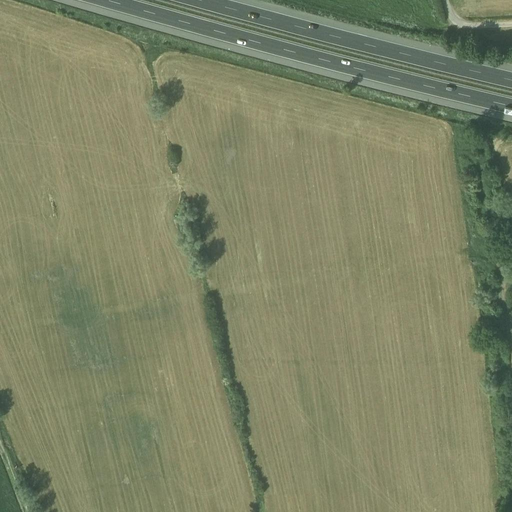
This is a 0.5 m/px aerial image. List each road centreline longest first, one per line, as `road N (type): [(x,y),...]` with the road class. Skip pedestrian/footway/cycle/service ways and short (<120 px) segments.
road 1 (motorway): [(111,0),(511,101)]
road 2 (motorway): [(511,71),(214,0)]
road 3 (track): [(511,344),(502,254),(472,252)]
